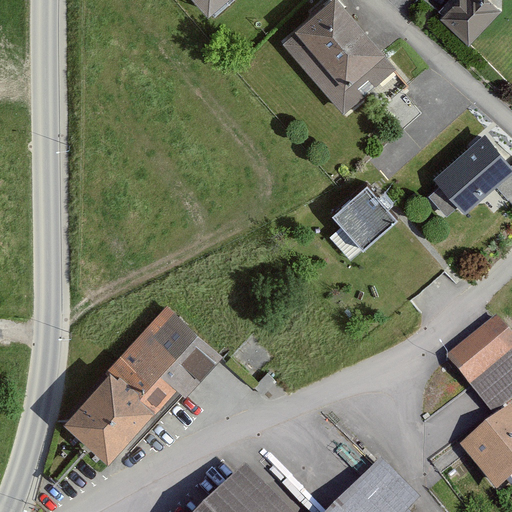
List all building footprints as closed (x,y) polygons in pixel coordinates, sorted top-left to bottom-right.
[(388,44),(349,0),(320,0),(284,29),(340,90),(388,44)] [(498,2),(493,0),(449,0),(440,11),(473,38),(498,2)] [(511,167),(511,151),(489,125),(438,168),(468,206),(511,167)] [(401,210),(369,174),(333,205),(365,239),(401,210)] [(166,295),(67,413),(112,452),(222,345),(166,295)] [(511,329),(497,309),(445,346),(487,398),(511,376),(511,329)] [(511,398),(511,397),(461,439),(497,487),(511,474),(511,398)] [(325,511),(301,511),(249,465),(202,511),(420,511),(414,505),(425,493),(381,456),(325,511)]
